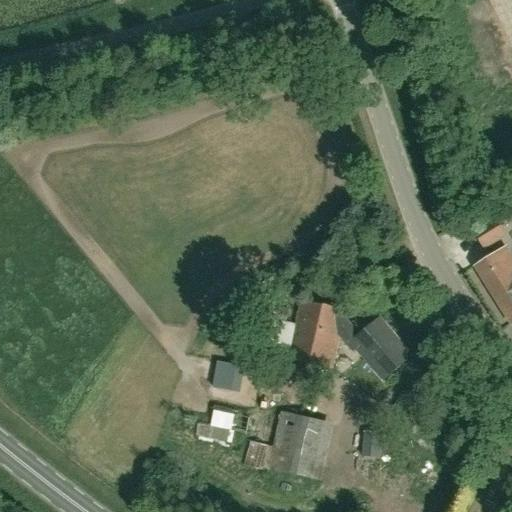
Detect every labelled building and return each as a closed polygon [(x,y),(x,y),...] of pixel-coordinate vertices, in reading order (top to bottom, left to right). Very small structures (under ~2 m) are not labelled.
[(497,219),(476,232),(488,253),(509,240),(497,219)] [(511,257),(506,248),(476,267),(511,324),(511,323),(511,257)] [(383,379),(410,356),(379,320),(360,336),(343,317),(345,311),(302,301),(288,359),(331,369),(339,336),(352,351),(356,348),(383,379)] [(236,396),(241,370),(217,366),(213,392),(236,396)] [(207,412),(233,413),(233,426),(255,427),(255,419),(244,419),(244,396),(207,395),(207,412)] [(288,416),(283,448),(296,450),(292,481),(319,485),(328,421),(288,416)]
